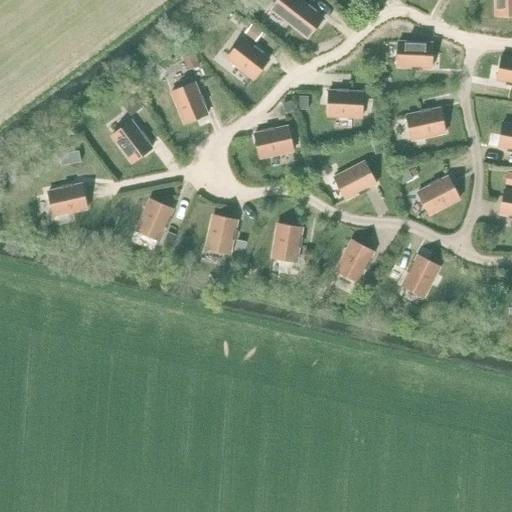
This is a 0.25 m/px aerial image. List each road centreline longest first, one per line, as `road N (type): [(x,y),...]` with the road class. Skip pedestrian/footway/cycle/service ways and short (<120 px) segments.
road 1 (residential): [(473,43),(407,15),(368,26),(206,153),(202,175),(212,191),(285,195),(351,224),(407,226),(452,250)]
road 2 (residential): [(452,250),(476,190),(459,98),(473,43)]
